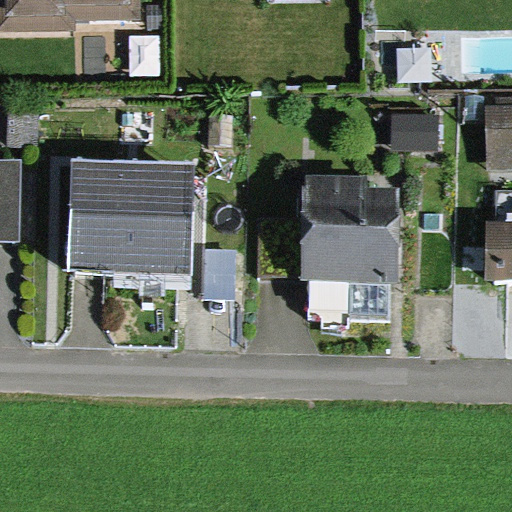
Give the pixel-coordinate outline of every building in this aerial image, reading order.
[(0,0),(1,29),(71,28),(71,18),(137,17),(136,0),(0,0)] [(500,106),(486,106),(486,168),(511,168),(511,98),(500,98),(500,106)] [(438,115),(394,115),(394,152),(438,152),(438,115)] [(0,241),(23,242),(22,160),(0,160),(0,241)] [(192,167),(74,166),(73,270),(191,271),(192,167)] [(369,178),(307,177),(306,221),(305,278),(314,278),(313,317),(387,319),(388,281),(398,281),(400,191),(368,190),(369,178)] [(495,222),(490,222),(489,279),(511,279),(511,188),(496,188),(495,222)] [(259,277),(305,278),(306,221),(260,220),(259,277)] [(236,251),(205,251),(204,298),(235,299),(236,251)]
